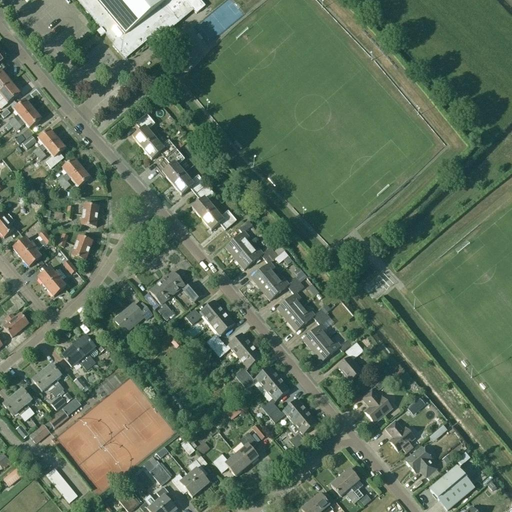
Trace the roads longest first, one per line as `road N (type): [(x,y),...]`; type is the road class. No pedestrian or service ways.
road 1 (residential): [(346,433),(150,202)]
road 2 (residential): [(150,202),(0,29)]
road 3 (residential): [(52,326),(92,287),(150,202)]
road 4 (residential): [(252,511),(346,433)]
